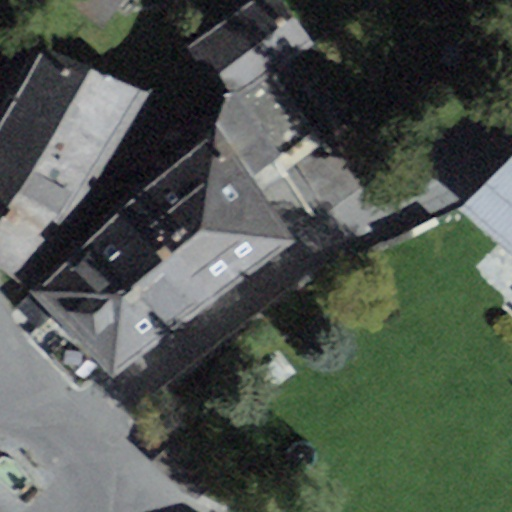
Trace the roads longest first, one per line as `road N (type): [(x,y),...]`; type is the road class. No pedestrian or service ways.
road 1 (residential): [(67,422),(511,102)]
road 2 (unclassified): [(166,511),(67,422)]
